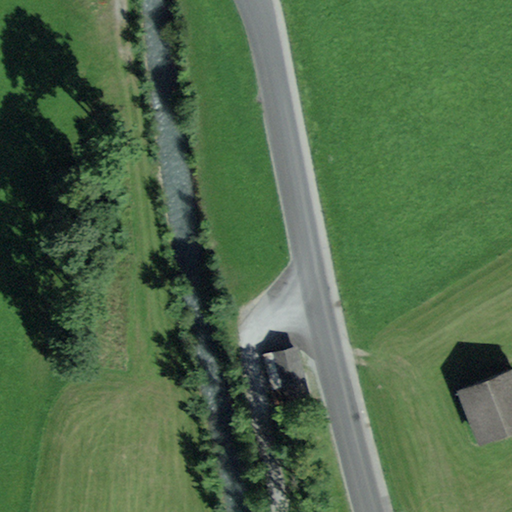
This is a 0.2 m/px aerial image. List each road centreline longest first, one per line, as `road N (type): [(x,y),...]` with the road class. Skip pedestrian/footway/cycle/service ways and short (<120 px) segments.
road 1 (tertiary): [(260,0),(372,511)]
road 2 (track): [(317,276),(244,346),(278,511)]
